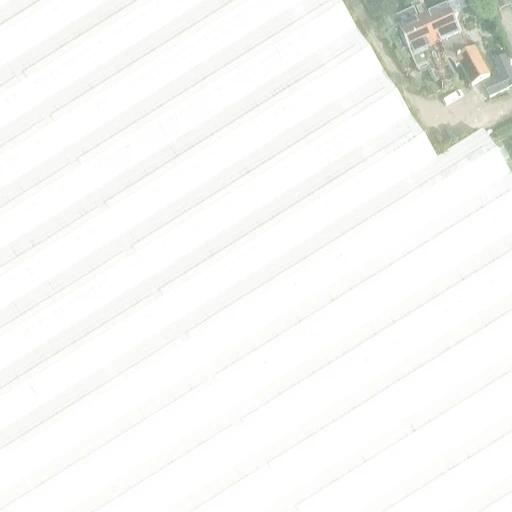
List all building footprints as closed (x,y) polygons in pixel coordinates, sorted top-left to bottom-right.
[(0,0),(0,511),(511,511),(511,171),(485,127),(442,156),(342,0),(0,0)] [(455,0),(450,2),(454,13),(473,6),(470,0),(455,0)] [(511,0),(493,0),(499,12),(511,6),(511,0)] [(412,10),(386,22),(387,23),(392,34),(398,31),(417,70),(431,63),(438,60),(444,57),(445,57),(425,16),(424,16),(418,3),(410,7),(412,10)] [(448,5),(425,16),(445,57),(444,57),(446,60),(452,62),(455,68),(460,66),(471,86),(473,86),(489,77),(474,50),(469,53),(448,5)] [(438,60),(431,63),(440,82),(445,91),(459,84),(446,60),(444,57),(438,60)] [(500,79),(483,87),(489,99),(511,88),(511,72),(504,57),(493,62),(500,78),(500,79)]
